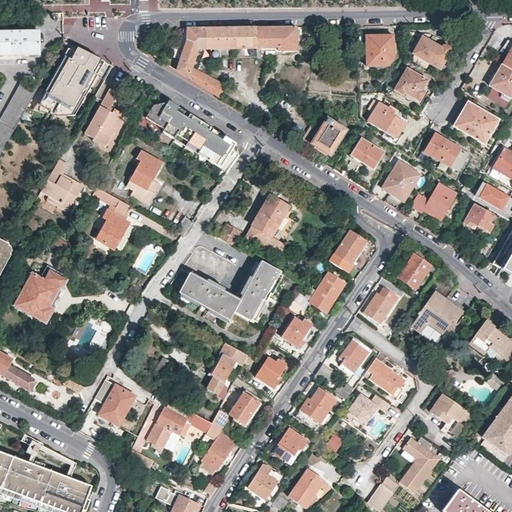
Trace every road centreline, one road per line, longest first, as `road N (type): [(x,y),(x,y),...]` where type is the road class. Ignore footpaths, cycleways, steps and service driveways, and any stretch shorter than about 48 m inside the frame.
road 1 (residential): [(259,133),(132,56),(126,35),(133,19),(488,13)]
road 2 (residential): [(216,511),(243,459),(386,252),(381,236),(355,215),(359,197)]
road 3 (residential): [(259,133),(89,396)]
road 4 (residential): [(511,313),(420,235),(359,197)]
road 5 (residential): [(0,403),(109,463),(114,483),(103,511)]
